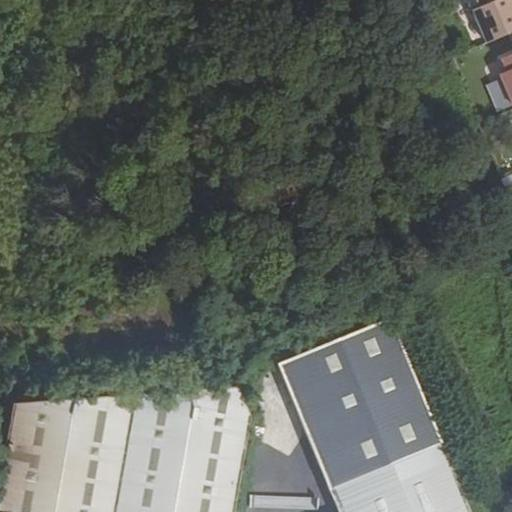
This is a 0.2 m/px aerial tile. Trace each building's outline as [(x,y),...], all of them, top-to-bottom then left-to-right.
[(469,8),(484,41),(511,29),(511,0),(475,0),(477,5),(469,8)] [(509,107),(511,105),(511,49),(496,56),(502,70),(494,74),(509,107)] [(511,174),(501,180),(508,194),(511,192),(511,174)] [(464,511),(383,320),(276,366),(304,433),(322,445),(313,454),(337,511),(464,511)] [(0,511),(232,511),(249,418),(237,389),(12,404),(0,469),(0,511)] [(322,445),(304,433),(313,454),(322,445)]
